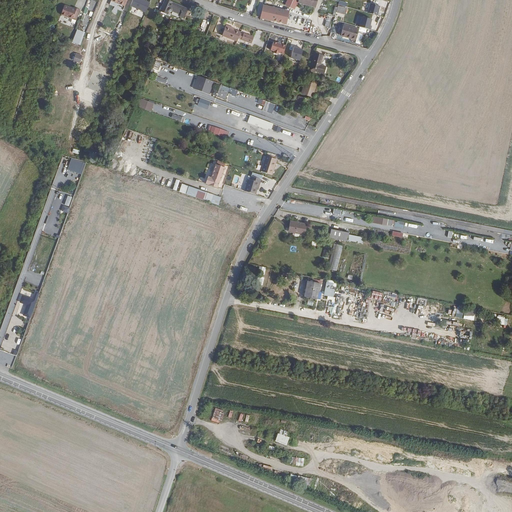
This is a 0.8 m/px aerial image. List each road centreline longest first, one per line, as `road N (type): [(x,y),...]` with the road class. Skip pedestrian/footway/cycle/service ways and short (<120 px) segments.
road 1 (unclassified): [(370,55),(246,248),(178,451)]
road 2 (track): [(484,507),(495,503),(492,482),(398,468),(373,473),(357,459),(189,418)]
road 3 (track): [(484,319),(469,319),(440,339),(227,298)]
road 4 (secondary): [(178,451),(0,376)]
road 5 (residential): [(191,0),(370,55)]
road 6 (secondary): [(319,511),(178,451)]
